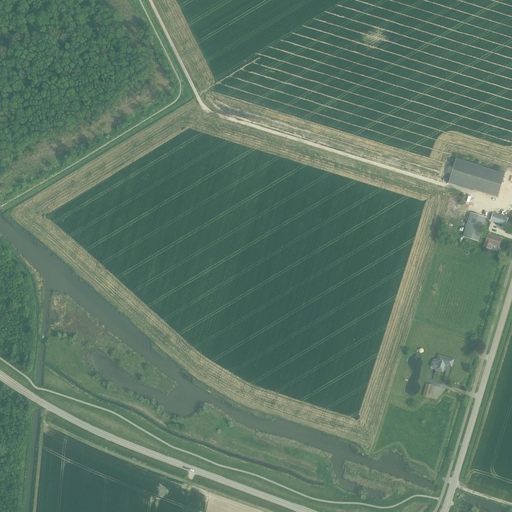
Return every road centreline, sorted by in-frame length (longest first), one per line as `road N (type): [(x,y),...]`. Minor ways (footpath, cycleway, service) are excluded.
road 1 (track): [(149,0),(206,112),(511,204)]
road 2 (secondary): [(218,479),(104,435),(0,375)]
road 3 (secondary): [(444,511),(511,287)]
road 4 (track): [(0,184),(150,89)]
